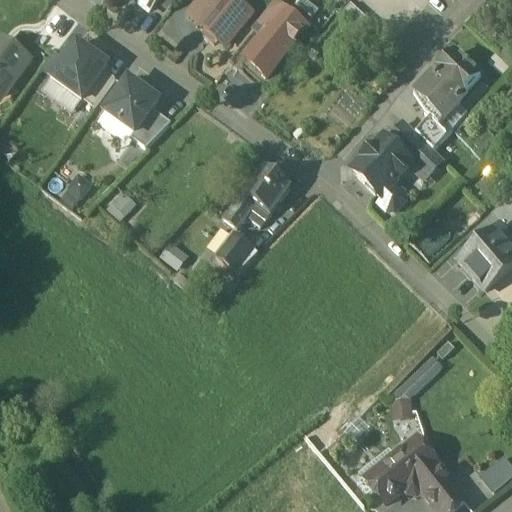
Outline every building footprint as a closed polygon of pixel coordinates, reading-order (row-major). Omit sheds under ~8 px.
[(121,0),(129,6),(133,6),(139,10),(139,15),(150,24),(159,13),(170,0),(121,0)] [(170,0),(159,13),(171,23),(190,0),(170,0)] [(432,0),(414,0),(424,9),(432,0)] [(208,3),(189,28),(200,37),(219,13),(220,12),(208,3)] [(219,13),(200,36),(226,57),(245,33),(220,12),(219,13)] [(305,42),(275,17),(254,43),(263,51),(246,72),(267,89),(305,42)] [(498,48),(480,32),(472,41),(490,57),(498,48)] [(0,64),(0,102),(8,92),(12,95),(31,70),(8,53),(0,64)] [(83,113),(84,111),(105,82),(108,77),(77,55),(52,91),(83,113)] [(457,66),(417,107),(431,121),(426,126),(430,130),(439,139),(439,138),(460,117),(458,115),(461,112),(459,111),(481,89),(457,66)] [(510,80),(495,66),(488,74),(503,88),(510,80)] [(96,120),(117,90),(105,82),(84,111),(96,120)] [(129,92),(106,124),(120,134),(120,135),(121,136),(122,136),(134,145),(135,145),(152,121),(158,113),(129,92)] [(460,117),(439,138),(448,146),(468,125),(460,117)] [(152,121),(135,145),(134,145),(131,149),(146,160),(171,134),(152,121)] [(430,130),(415,145),(433,162),(448,146),(439,138),(439,139),(430,130)] [(415,145),(405,135),(388,153),(413,177),(414,178),(424,178),(431,184),(443,172),(433,162),(415,145)] [(388,153),(384,149),(352,182),(367,196),(367,198),(376,207),(378,207),(382,210),(382,217),(388,223),(394,223),(404,213),(404,206),(398,200),(398,193),(413,177),(388,153)] [(290,198),(265,179),(244,207),(256,216),(270,226),(290,198)] [(61,208),(75,218),(93,192),(79,183),(61,208)] [(244,207),(235,219),(232,217),(222,230),(237,241),(247,228),(256,216),(244,207)] [(511,212),(509,209),(491,225),(504,240),(511,232),(511,212)] [(270,226),(256,216),(247,228),(261,238),(270,226)] [(511,261),(495,241),(460,271),(485,301),(511,277),(511,261)] [(258,263),(232,244),(215,267),(238,284),(258,263)] [(390,418),(402,429),(416,415),(410,410),(442,376),(432,367),(398,403),(401,407),(390,418)] [(429,466),(416,450),(395,467),(394,473),(376,488),(375,498),(385,511),(389,511),(406,499),(422,501),(428,508),(449,492),(449,487),(433,467),(429,466)] [(480,491),(493,507),(511,490),(511,481),(503,471),(480,491)] [(449,492),(428,508),(431,511),(464,511),(465,511),(449,492)]
